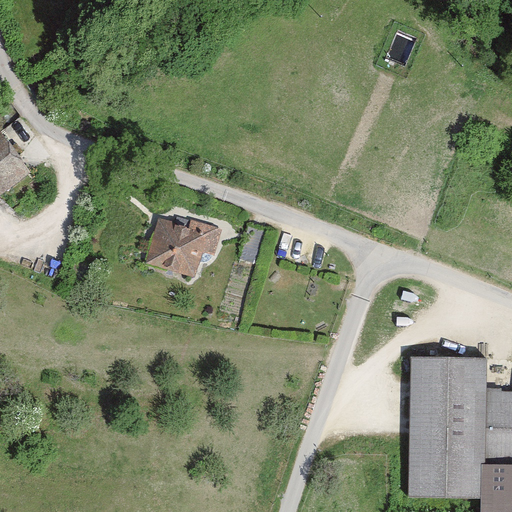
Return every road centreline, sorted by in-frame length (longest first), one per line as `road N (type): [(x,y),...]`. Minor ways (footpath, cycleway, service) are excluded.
road 1 (residential): [(379,252),(45,124),(0,60)]
road 2 (residential): [(379,252),(287,511)]
road 3 (residential): [(511,303),(379,252)]
